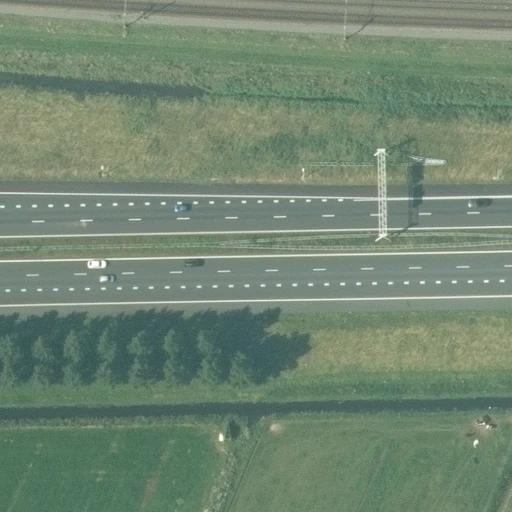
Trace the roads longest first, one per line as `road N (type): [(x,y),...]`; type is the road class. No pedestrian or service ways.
road 1 (track): [(511,78),(0,49)]
road 2 (motorway): [(0,276),(511,264)]
road 3 (motorway): [(511,214),(0,219)]
